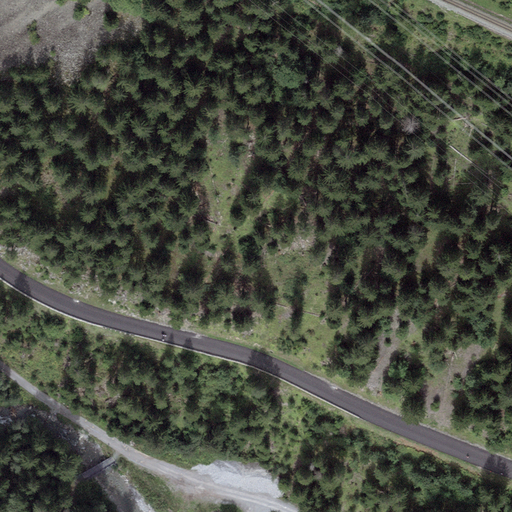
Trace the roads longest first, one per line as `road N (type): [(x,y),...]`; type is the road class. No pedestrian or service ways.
road 1 (secondary): [(0,267),(79,310),(239,354),(511,470)]
road 2 (track): [(0,366),(128,450)]
road 3 (track): [(128,450),(266,497)]
